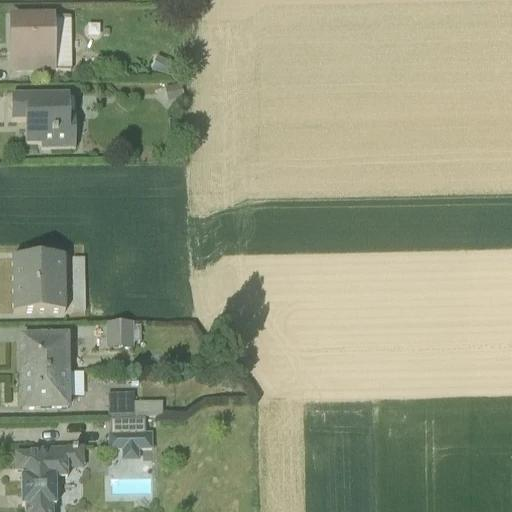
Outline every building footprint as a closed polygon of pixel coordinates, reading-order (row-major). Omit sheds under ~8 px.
[(53,18),(7,18),(8,76),(53,76),(54,73),(69,73),(68,19),(53,19),(53,18)] [(10,99),(10,124),(27,124),(27,131),(24,133),(24,147),(39,147),(40,152),(74,151),(73,100),(67,100),(67,98),(10,99)] [(64,259),(11,260),(12,315),(64,314),(64,259)] [(84,313),(83,260),(71,260),(72,313),(84,313)] [(105,325),(105,351),(131,351),(132,345),(139,344),(139,325),(105,325)] [(68,374),(69,374),(70,374),(69,352),(67,352),(67,336),(17,337),(18,376),(68,375),(68,374)] [(82,399),(82,376),(18,376),(18,413),(68,413),(68,400),(82,399)] [(107,421),(161,419),(161,405),(132,405),(131,396),(106,396),(107,421)] [(108,436),(106,436),(106,452),(121,453),(121,463),(137,463),(137,452),(150,452),(150,436),(143,436),(143,423),(108,423),(108,436)] [(70,452),(36,452),(36,455),(12,455),(12,475),(22,475),(22,478),(19,478),(19,510),(27,509),(27,511),(22,511),(51,511),(51,508),(53,508),(53,481),(66,481),(66,472),(82,471),(81,450),(70,450),(70,452)]
